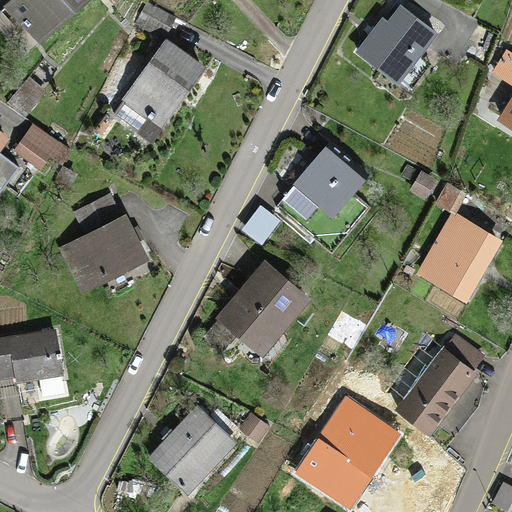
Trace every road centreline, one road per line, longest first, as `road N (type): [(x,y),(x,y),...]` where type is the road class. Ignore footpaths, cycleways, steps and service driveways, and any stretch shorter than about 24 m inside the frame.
road 1 (residential): [(330,0),(69,511)]
road 2 (residential): [(462,511),(511,393)]
